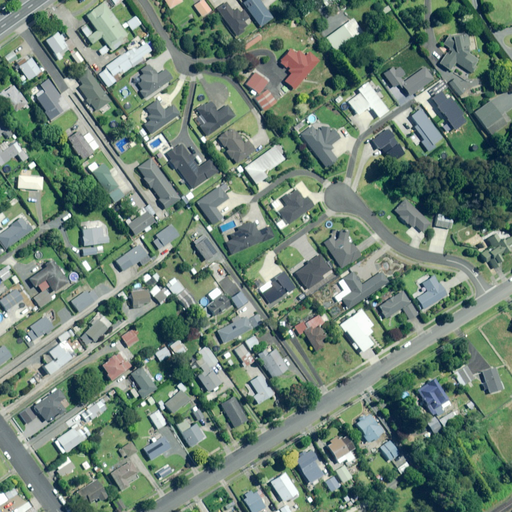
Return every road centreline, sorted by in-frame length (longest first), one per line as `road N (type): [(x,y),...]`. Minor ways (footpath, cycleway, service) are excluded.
road 1 (residential): [(152,511),(490,300)]
road 2 (residential): [(342,198),(406,249),(467,267),(490,300)]
